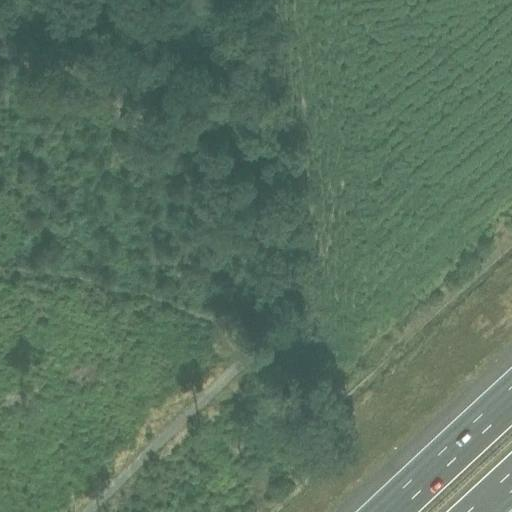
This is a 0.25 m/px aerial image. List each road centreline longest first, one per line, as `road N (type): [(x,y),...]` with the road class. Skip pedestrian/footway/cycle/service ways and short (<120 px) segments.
road 1 (track): [(88,511),(306,310)]
road 2 (motorway): [(511,395),(385,511)]
